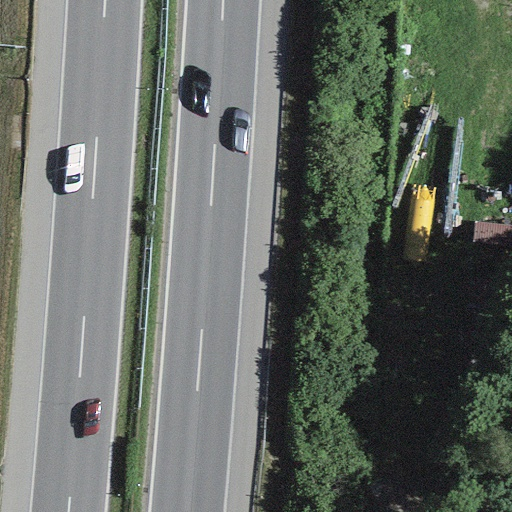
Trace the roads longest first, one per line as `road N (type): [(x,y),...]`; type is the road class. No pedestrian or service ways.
road 1 (motorway): [(184,511),(227,0)]
road 2 (motorway): [(112,0),(74,511)]
